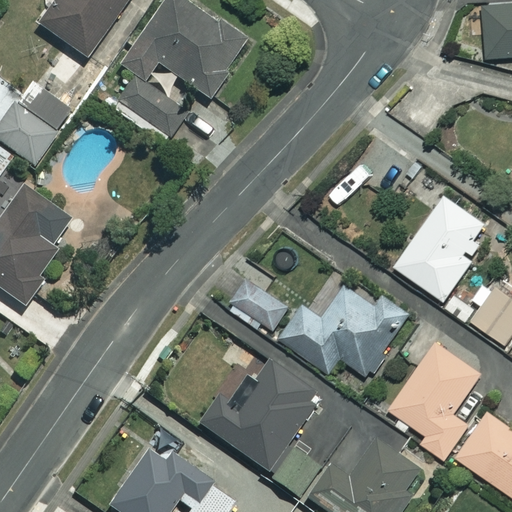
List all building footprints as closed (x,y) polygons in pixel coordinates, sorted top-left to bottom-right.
[(55,0),(39,24),(88,58),(128,0),(55,0)] [(164,0),(121,64),(133,72),(111,104),(167,142),(189,110),(145,81),(157,62),(210,98),(247,42),(185,0),(164,0)] [(511,5),(483,7),(486,58),(511,56),(511,5)] [(73,112),(30,82),(0,125),(0,142),(34,167),(73,112)] [(371,137),(349,171),(394,200),(416,166),(371,137)] [(0,170),(11,154),(0,146),(0,170)] [(57,207),(25,184),(0,219),(0,286),(23,302),(59,251),(37,235),(57,207)] [(494,230),(446,195),(397,262),(446,297),(494,230)] [(369,372),(410,311),(343,266),(314,309),(302,301),(280,334),(331,369),(342,354),(369,372)] [(251,277),(230,307),(268,334),(289,304),(251,277)] [(511,335),(511,293),(495,283),(472,319),(508,342),(511,335)] [(481,371),(437,341),(391,408),(429,433),(423,442),(446,458),(470,422),(454,411),(481,371)] [(316,393),(271,361),(252,387),(247,383),(233,402),(220,393),(199,422),(267,471),(310,410),(306,407),(316,393)] [(511,425),(490,410),(458,454),(511,492),(511,425)] [(400,511),(429,471),(359,422),(307,496),(329,511),(400,511)] [(219,473),(182,447),(169,464),(150,451),(112,505),(121,511),(228,511),(235,502),(211,485),(219,473)]
